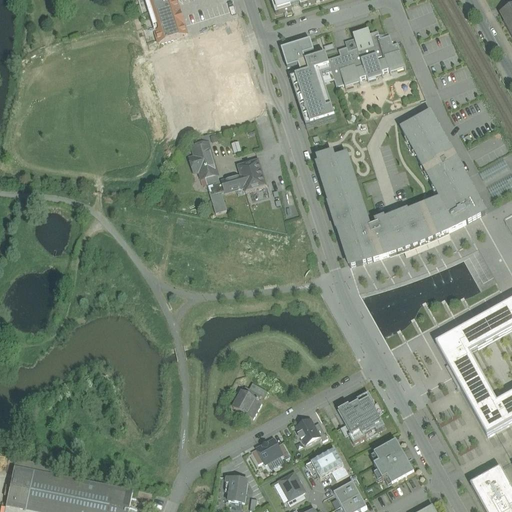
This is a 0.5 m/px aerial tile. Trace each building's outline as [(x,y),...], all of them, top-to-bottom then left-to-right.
[(171,0),(144,0),(159,46),(183,38),(171,0)] [(171,0),(183,38),(187,37),(175,0),(171,0)] [(270,0),(276,16),(292,11),(291,8),(300,6),(301,8),(327,0),(270,0)] [(511,8),(500,15),(511,36),(511,8)] [(233,26),(163,48),(190,135),(260,113),(233,26)] [(330,74),(335,92),(341,91),(342,94),(405,72),(397,45),(393,46),(390,36),(381,39),(379,32),(370,34),(369,30),(348,36),(350,40),(341,43),(343,49),(336,51),(338,58),(326,61),(330,74)] [(280,50),(287,68),(304,62),(304,60),(303,58),(313,55),(308,41),(280,50)] [(304,62),(307,70),(289,77),(305,127),(335,117),(320,75),(330,74),(326,61),(323,54),(304,60),(304,62)] [(141,112),(129,115),(131,123),(143,119),(141,112)] [(317,167),(351,267),(368,263),(395,254),(416,248),(440,237),(463,225),(480,215),(431,117),(403,133),(442,203),(408,217),(408,215),(385,223),(384,221),(376,224),(378,229),(370,231),(346,158),(335,162),(333,157),(318,161),(320,166),(317,167)] [(208,147),(197,150),(200,159),(192,161),(196,176),(200,175),(202,183),(206,182),(218,178),(208,147)] [(495,176),(503,173),(509,186),(511,184),(511,189),(511,190),(511,191),(511,173),(507,160),(486,168),(489,174),(494,172),(495,176)] [(258,163),(238,169),(241,179),(244,190),(246,195),(266,189),(258,163)] [(218,178),(206,182),(208,189),(220,185),(218,178)] [(241,179),(220,185),(208,189),(211,200),(244,190),(241,179)] [(366,185),(368,191),(378,188),(376,182),(366,185)] [(511,304),(436,346),(488,439),(511,425),(511,304)] [(249,392),(259,397),(264,400),(268,394),(253,386),(249,392)] [(246,390),(242,396),(234,411),(247,418),(255,403),(259,397),(249,392),(246,390)] [(377,435),(385,430),(374,409),(375,408),(369,396),(357,403),(359,407),(351,411),(350,409),(339,415),(351,438),(349,439),(353,448),(366,441),(365,439),(376,433),(377,435)] [(255,403),(247,418),(254,421),(262,406),(255,403)] [(310,423),(296,431),(300,436),(298,437),(302,443),(303,442),(306,448),(320,441),(314,429),(310,423)] [(319,426),(314,429),(320,441),(323,445),(328,442),(319,426)] [(275,443),(257,452),(264,464),(265,467),(283,458),(278,449),(275,443)] [(397,445),(375,457),(380,466),(375,468),(382,483),(388,480),(393,489),(414,477),(397,445)] [(283,446),(278,449),(283,458),(285,462),(291,460),(283,446)] [(257,452),(252,455),(258,467),(264,464),(257,452)] [(335,453),(311,466),(321,482),(332,476),(344,469),(335,453)] [(54,471),(35,467),(34,474),(53,478),(54,471)] [(34,474),(34,473),(13,469),(5,509),(20,511),(128,511),(132,493),(122,491),(53,478),(34,474)] [(349,478),(344,469),(332,476),(336,485),(349,478)] [(511,511),(511,491),(501,471),(471,488),(484,511),(511,511)] [(294,477),(279,485),(290,503),(303,497),(305,496),(294,477)] [(248,484),(228,481),(225,494),(230,495),(229,505),(244,508),(248,484)] [(354,486),(334,497),(341,509),(360,499),(354,486)] [(306,502),(303,497),(290,503),(287,505),(290,510),(306,502)] [(365,511),(367,511),(360,499),(341,509),(343,511),(365,511)]
